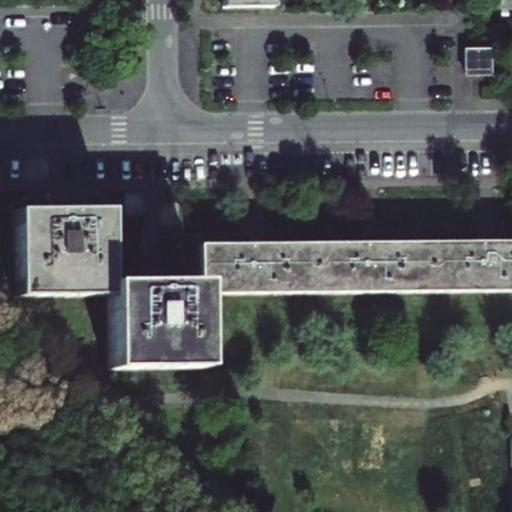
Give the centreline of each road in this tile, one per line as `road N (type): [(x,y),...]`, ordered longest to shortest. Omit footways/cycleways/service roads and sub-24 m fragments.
road 1 (residential): [(161,129),(511,127)]
road 2 (residential): [(0,131),(161,129)]
road 3 (residential): [(160,0),(161,129)]
